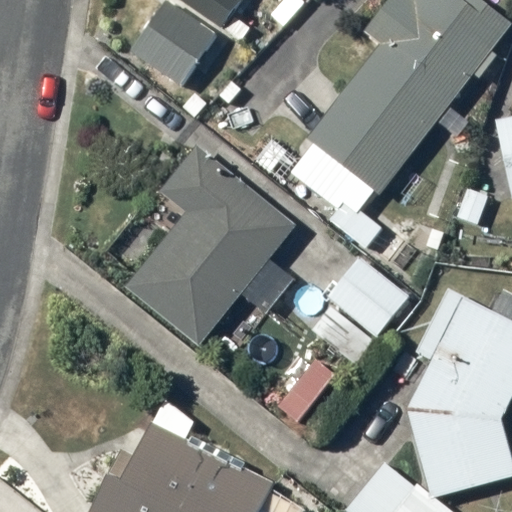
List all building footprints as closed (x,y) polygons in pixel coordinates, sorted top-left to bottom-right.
[(200,0),(230,19),(241,0),(200,0)] [(509,26),(475,0),(413,0),(412,3),(408,0),(389,0),(367,30),(385,44),(309,142),(378,195),(509,26)] [(214,37),(164,3),(129,55),(179,89),(214,37)] [(511,118),(496,122),(509,182),(511,193),(511,118)] [(327,224),(348,197),(283,145),(261,172),(327,224)] [(294,230),(194,150),(139,220),(164,240),(125,289),(199,347),(241,294),(267,315),(294,281),(269,261),(294,230)] [(348,197),(327,224),(359,249),(380,222),(348,197)] [(408,296),(359,258),(306,328),(356,365),(408,296)] [(502,423),(511,401),(511,304),(493,296),(486,310),(451,294),(422,355),(433,360),(408,414),(433,497),(511,479),(511,459),(502,428),(502,423)] [(199,422),(165,406),(155,428),(136,419),(92,511),(276,511),(261,505),(271,482),(189,444),(199,422)] [(448,511),(386,462),(345,511),(448,511)]
